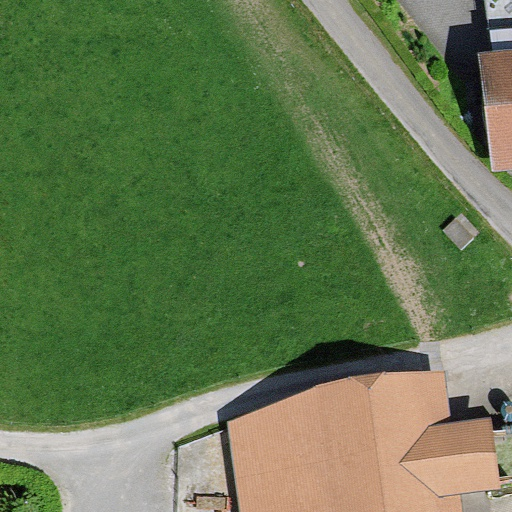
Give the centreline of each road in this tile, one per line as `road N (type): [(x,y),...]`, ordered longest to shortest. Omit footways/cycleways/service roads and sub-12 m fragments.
road 1 (track): [(0,443),(123,448),(238,399),(511,325)]
road 2 (unclassified): [(511,215),(322,0)]
